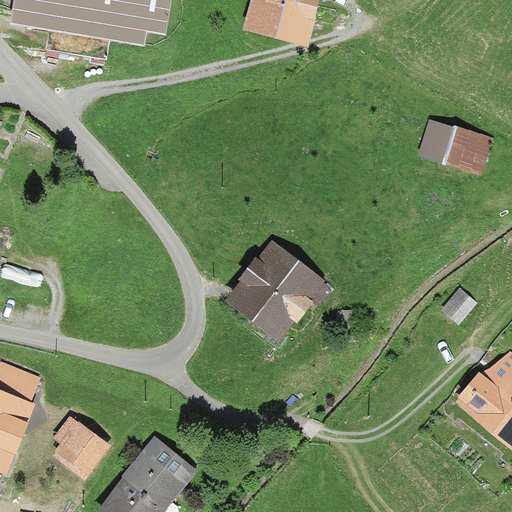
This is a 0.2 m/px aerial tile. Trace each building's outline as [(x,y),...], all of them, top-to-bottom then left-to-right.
[(165,44),(172,0),(16,0),(11,33),(142,53),(144,40),(165,44)] [(254,0),(249,24),(303,38),(313,0),(254,0)] [(493,140),(429,121),(418,160),(482,179),(493,140)] [(280,347),(327,287),(273,245),(226,306),(280,347)] [(449,305),(462,317),(473,306),(460,293),(449,305)] [(361,342),(359,310),(337,312),(340,344),(361,342)] [(482,379),(465,399),(511,438),(511,374),(498,392),(482,379)] [(36,402),(0,387),(0,467),(8,470),(36,402)] [(54,452),(85,476),(109,446),(70,416),(54,436),(61,442),(54,452)] [(162,511),(197,470),(158,437),(97,510),(98,511),(162,511)]
